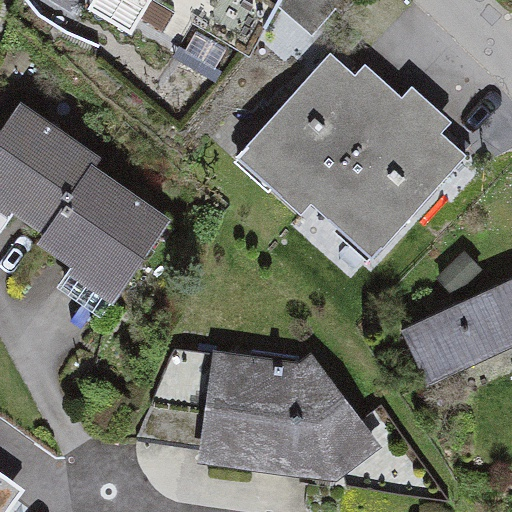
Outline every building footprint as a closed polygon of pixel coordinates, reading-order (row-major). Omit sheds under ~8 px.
[(274,0),(80,0),(216,89),(274,0)] [(312,208),(402,106),(339,50),(240,164),(301,219),(312,208)] [(476,164),(409,99),(402,106),(312,208),(381,270),(476,164)] [(0,148),(0,210),(46,241),(94,175),(100,166),(23,114),(0,148)] [(176,229),(94,175),(46,241),(39,250),(123,307),(176,229)] [(511,288),(402,340),(429,396),(511,356),(511,288)] [(318,364),(297,378),(228,366),(212,461),(330,481),(377,449),(318,364)]
